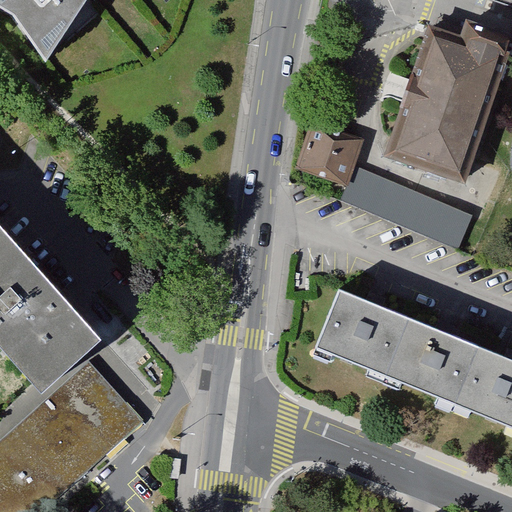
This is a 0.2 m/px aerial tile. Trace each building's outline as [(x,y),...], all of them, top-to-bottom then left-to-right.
[(0,0),(0,8),(16,18),(51,66),(95,0),(0,0)] [(467,191),(511,58),(511,40),(465,23),(460,41),(427,30),(383,163),(467,191)] [(350,191),(365,144),(316,129),(303,176),(350,191)] [(0,333),(57,397),(94,363),(118,339),(10,217),(0,227),(0,333)] [(410,318),(338,290),(314,348),(385,377),(410,318)] [(481,347),(410,318),(385,377),(457,406),(481,347)] [(511,360),(481,347),(457,406),(511,428),(511,360)] [(57,397),(0,447),(0,511),(47,511),(149,425),(94,363),(57,397)]
